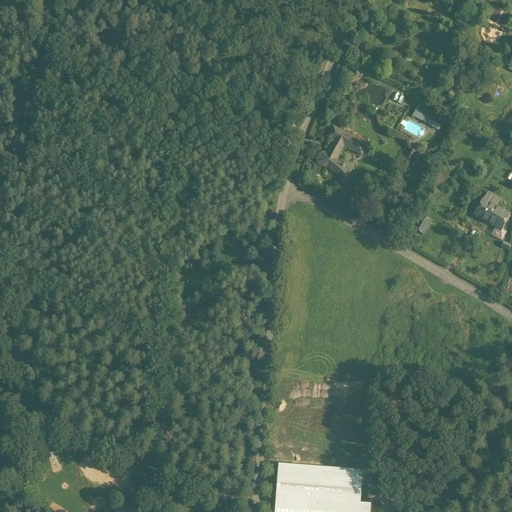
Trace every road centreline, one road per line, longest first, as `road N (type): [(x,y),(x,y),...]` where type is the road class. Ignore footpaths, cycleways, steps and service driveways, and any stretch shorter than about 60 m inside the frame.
road 1 (track): [(45,0),(11,398)]
road 2 (unclassified): [(284,185),(256,511)]
road 3 (track): [(24,277),(166,340),(153,464)]
road 4 (track): [(11,398),(256,505)]
road 5 (unclassified): [(511,316),(284,185)]
road 6 (unclassified): [(358,0),(284,185)]
